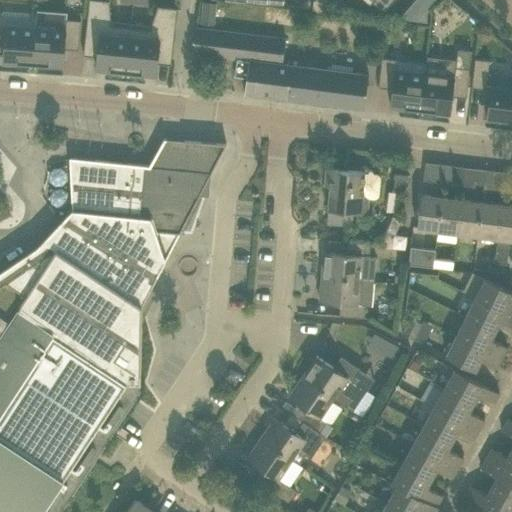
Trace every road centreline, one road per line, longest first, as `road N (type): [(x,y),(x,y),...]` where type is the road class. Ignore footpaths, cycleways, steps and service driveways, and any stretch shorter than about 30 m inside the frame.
road 1 (residential): [(0,91),(252,117)]
road 2 (residential): [(281,121),(511,149)]
road 3 (residential): [(252,117),(247,164),(226,197),(215,322)]
road 4 (residential): [(279,327),(281,121)]
road 5 (residential): [(215,322),(212,351),(145,451),(191,483)]
road 6 (residential): [(191,483),(270,364),(279,327)]
road 7 (residential): [(0,252),(44,217),(31,192),(35,160),(0,125)]
